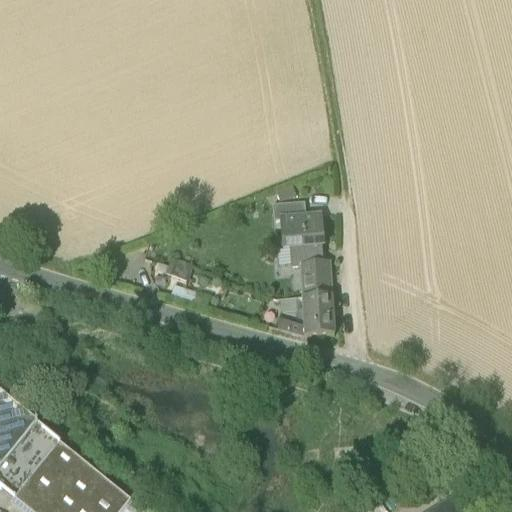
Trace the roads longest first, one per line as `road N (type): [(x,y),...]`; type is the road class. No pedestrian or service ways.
road 1 (unclassified): [(360,375),(0,265)]
road 2 (unclassified): [(343,169),(360,375)]
road 3 (unclassified): [(511,462),(470,431),(360,375)]
road 4 (track): [(310,0),(343,169)]
